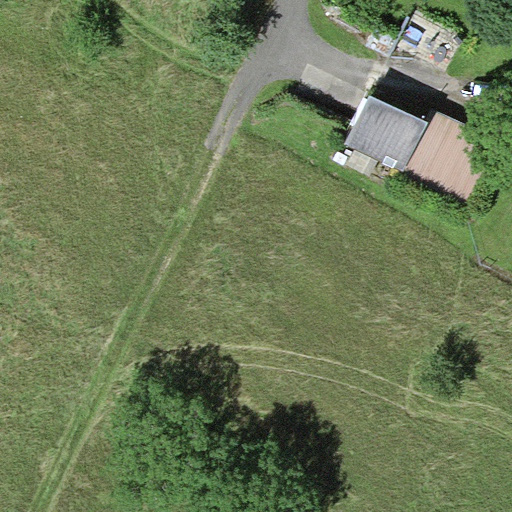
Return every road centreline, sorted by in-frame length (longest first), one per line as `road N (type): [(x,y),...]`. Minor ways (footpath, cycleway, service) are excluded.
road 1 (track): [(275,34),(26,511)]
road 2 (track): [(291,0),(275,34),(483,127)]
